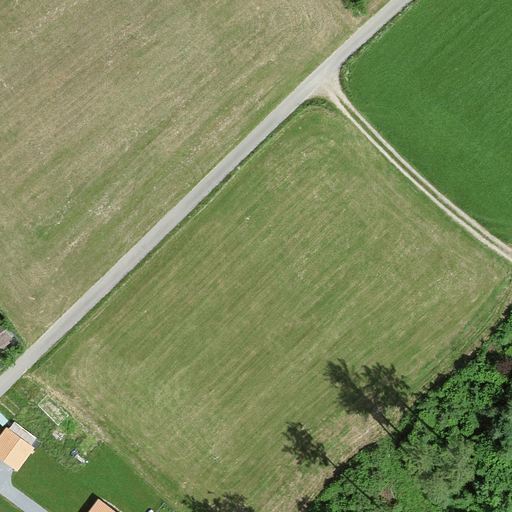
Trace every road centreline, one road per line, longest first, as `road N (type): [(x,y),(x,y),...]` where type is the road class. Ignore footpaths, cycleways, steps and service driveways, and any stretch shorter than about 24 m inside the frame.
road 1 (unclassified): [(0,386),(404,0)]
road 2 (track): [(316,77),(462,225),(511,262)]
